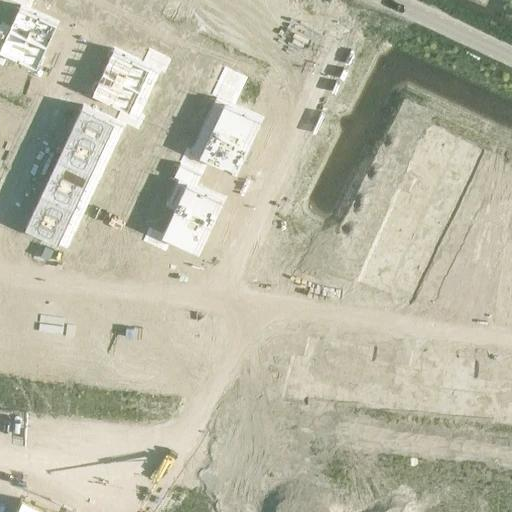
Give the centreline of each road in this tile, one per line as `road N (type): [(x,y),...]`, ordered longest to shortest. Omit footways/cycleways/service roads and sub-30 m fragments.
road 1 (residential): [(199,305),(337,15)]
road 2 (residential): [(199,305),(511,337)]
road 3 (residential): [(0,222),(95,16)]
road 4 (residential): [(199,305),(0,281)]
road 5 (tertiary): [(511,61),(378,0)]
